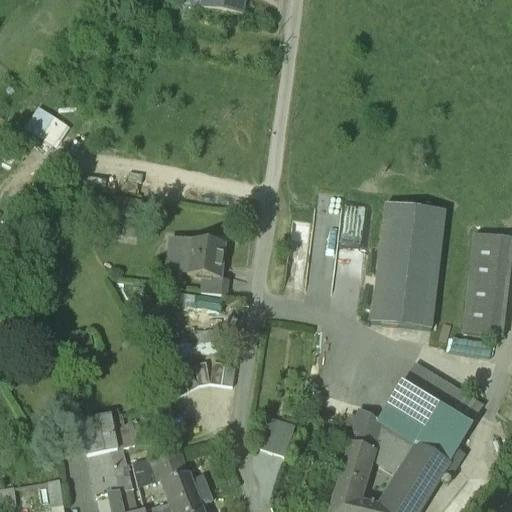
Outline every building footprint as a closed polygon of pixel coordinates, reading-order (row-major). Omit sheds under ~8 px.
[(200,0),(199,11),(240,18),(243,0),(200,0)] [(59,148),(73,126),(44,108),(31,130),(59,148)] [(141,207),(121,203),(119,215),(119,216),(139,220),(141,207)] [(385,211),(373,326),(434,333),(447,218),(385,211)] [(139,220),(119,216),(119,215),(113,214),(110,232),(137,237),(139,220)] [(511,243),(473,239),(461,338),(501,342),(511,243)] [(223,250),(181,245),(178,272),(187,273),(186,280),(202,282),(219,283),(223,250)] [(219,283),(202,282),(200,298),(225,301),(227,284),(219,283)] [(63,345),(66,360),(93,355),(90,339),(63,345)] [(205,367),(194,369),(198,391),(209,389),(205,367)] [(224,369),(213,367),(209,389),(221,391),(224,369)] [(235,370),(224,369),(221,391),(232,392),(235,370)] [(412,371),(401,390),(400,389),(378,425),(446,467),(468,431),(447,418),(461,396),(412,371)] [(187,372),(177,377),(188,397),(198,391),(187,372)] [(177,377),(167,383),(178,402),(188,397),(177,377)] [(461,396),(447,418),(468,431),(482,409),(461,396)] [(378,425),(359,414),(344,462),(366,469),(369,462),(399,481),(379,511),(417,511),(446,467),(378,425)] [(121,420),(110,421),(80,428),(87,461),(111,457),(116,456),(116,455),(112,435),(123,433),(121,420)] [(294,431),(265,421),(255,452),(284,461),(294,431)] [(123,433),(112,435),(116,455),(121,454),(139,449),(130,426),(123,433)] [(129,482),(121,454),(116,455),(116,456),(111,457),(116,480),(117,485),(129,482)] [(194,495),(178,455),(151,463),(157,485),(158,488),(163,486),(168,499),(152,503),(151,499),(141,502),(143,511),(200,511),(197,501),(201,500),(199,493),(194,495)] [(111,457),(87,461),(92,485),(116,480),(111,457)] [(366,469),(344,462),(339,479),(330,511),(377,511),(356,505),(366,469)] [(151,463),(132,468),(138,490),(157,485),(151,463)] [(116,480),(92,485),(96,502),(97,502),(101,501),(101,500),(119,497),(117,485),(116,480)] [(129,482),(117,485),(119,497),(122,511),(136,511),(132,494),(129,482)] [(59,485),(48,487),(51,511),(55,511),(63,511),(59,485)] [(122,511),(119,497),(101,500),(101,501),(97,502),(98,511),(122,511)]
